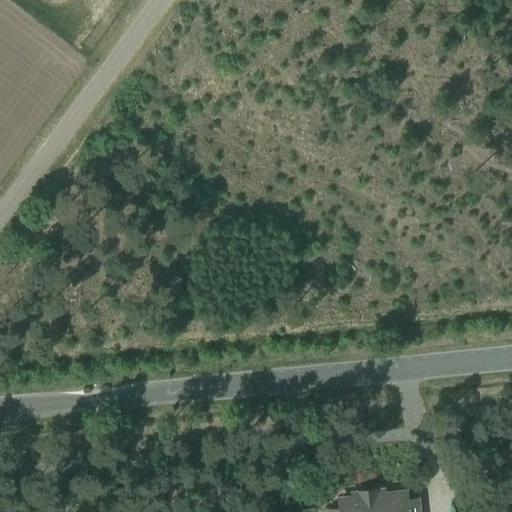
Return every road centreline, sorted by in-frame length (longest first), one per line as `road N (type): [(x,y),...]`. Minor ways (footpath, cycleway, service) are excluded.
road 1 (tertiary): [(0,409),(511,357)]
road 2 (unclassified): [(0,216),(159,0)]
